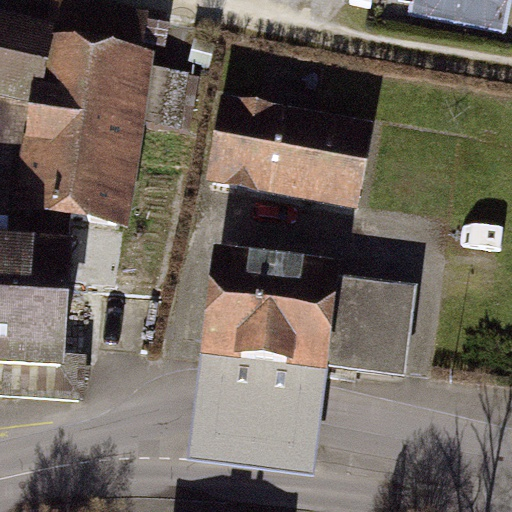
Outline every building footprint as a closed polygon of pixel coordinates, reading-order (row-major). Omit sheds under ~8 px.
[(151,57),(159,20),(64,0),(53,0),(46,36),(151,57)] [(38,23),(0,14),(0,107),(19,112),(38,23)] [(11,219),(122,238),(152,70),(42,50),(11,219)] [(365,132),(211,100),(191,197),(344,229),(365,132)] [(0,172),(13,120),(0,116),(0,172)] [(0,247),(0,381),(56,384),(60,260),(0,247)] [(333,368),(336,368),(411,377),(422,281),(346,273),(215,258),(204,353),(191,464),(320,479),(333,368)]
